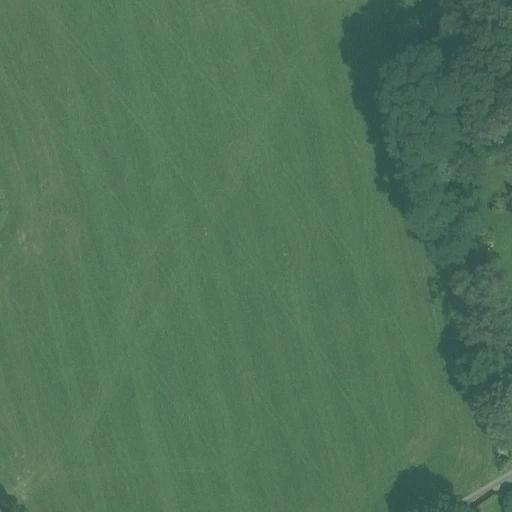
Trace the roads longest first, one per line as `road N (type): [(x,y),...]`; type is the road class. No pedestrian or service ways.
road 1 (residential): [(185,173),(0,269)]
road 2 (residential): [(112,0),(185,173)]
